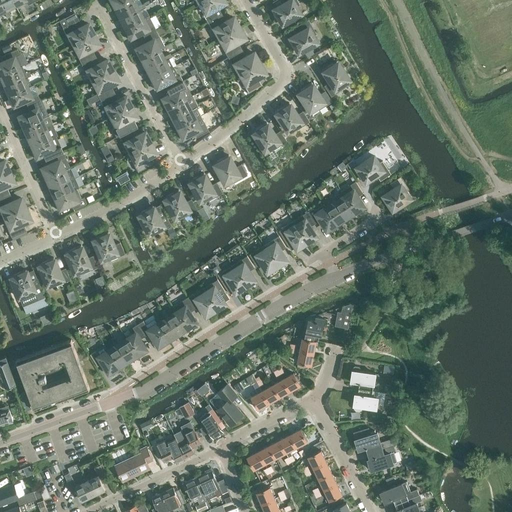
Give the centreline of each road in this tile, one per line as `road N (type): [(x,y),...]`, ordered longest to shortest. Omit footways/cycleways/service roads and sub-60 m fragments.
road 1 (residential): [(0,445),(176,372),(316,290),(511,213)]
road 2 (residential): [(184,164),(261,107),(288,76),(245,0)]
road 3 (unknown): [(511,161),(464,156),(381,0)]
road 4 (residential): [(184,164),(106,17)]
road 5 (residential): [(91,511),(225,448)]
road 6 (residential): [(57,236),(184,164)]
road 7 (residential): [(57,236),(0,110)]
road 8 (residential): [(368,511),(314,397)]
